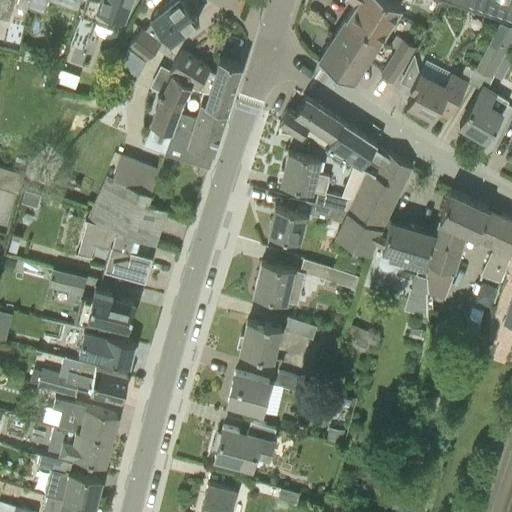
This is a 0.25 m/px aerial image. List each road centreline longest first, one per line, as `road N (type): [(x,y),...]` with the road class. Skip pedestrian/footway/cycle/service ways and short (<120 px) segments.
road 1 (tertiary): [(133,511),(263,55)]
road 2 (residential): [(511,199),(450,170),(293,65),(263,55)]
